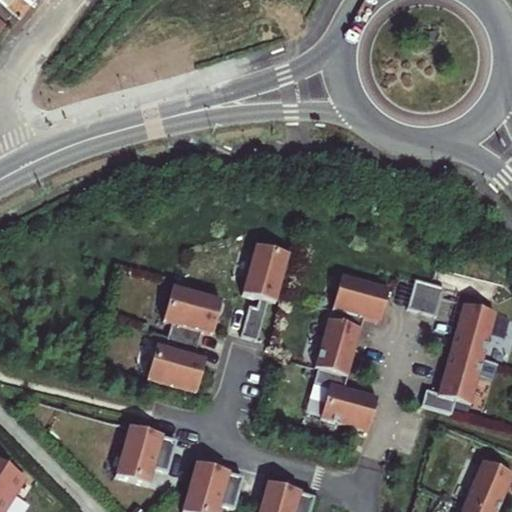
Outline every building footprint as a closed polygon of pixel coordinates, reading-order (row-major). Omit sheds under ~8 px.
[(11,0),(17,0),(31,11),(40,0),(0,0),(0,8),(2,11),(11,0)] [(271,303),(284,256),(251,247),(238,296),(243,298),(256,301),(256,299),(263,300),(271,303)] [(381,308),(386,291),(339,278),(312,370),(315,370),(311,386),(326,390),(317,421),(365,434),(374,401),(341,392),(343,386),(352,352),(360,320),(377,325),(381,308)] [(412,282),(404,310),(433,318),(441,290),(412,282)] [(217,303),(169,290),(160,324),(168,326),(161,351),(153,349),(144,383),(193,395),(196,386),(198,377),(195,376),(200,361),(191,359),(198,334),(206,336),(208,328),(210,320),(213,321),(217,303)] [(256,301),(254,310),(260,311),(263,300),(256,299),(256,301)] [(244,307),(236,338),(252,342),(261,312),(260,311),(254,310),(244,307)] [(493,315),(460,307),(454,327),(440,378),(435,396),(423,393),(419,408),(449,416),(453,403),(468,407),(493,315)] [(161,435),(127,426),(114,473),(147,483),(149,474),(163,478),(171,448),(158,444),(160,439),(161,435)] [(0,464),(0,511),(6,511),(26,481),(0,464)] [(217,471),(200,466),(187,511),(237,511),(244,488),(231,484),(233,476),(217,471)] [(497,511),(502,501),(511,479),(480,466),(460,511),(497,511)] [(284,490),(264,485),(256,511),(307,511),(309,506),(296,502),(298,494),(284,490)]
